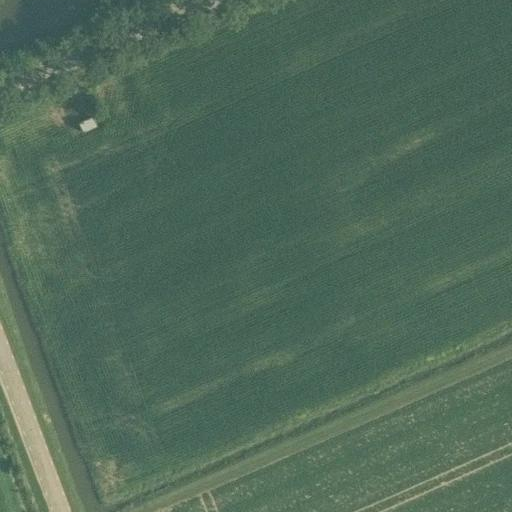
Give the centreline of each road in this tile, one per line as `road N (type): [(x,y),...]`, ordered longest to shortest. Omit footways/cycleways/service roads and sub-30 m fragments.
road 1 (tertiary): [(0,89),(210,0)]
road 2 (unclassified): [(56,511),(0,363)]
